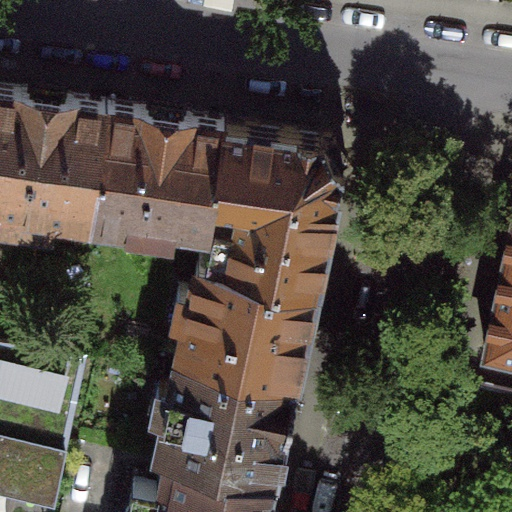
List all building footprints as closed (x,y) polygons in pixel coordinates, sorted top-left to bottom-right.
[(109,98),(0,82),(0,197),(93,211),(109,98)] [(229,118),(109,98),(93,211),(133,218),(134,208),(211,220),(229,118)] [(336,131),(229,118),(211,220),(215,221),(220,192),(243,197),(230,257),(230,260),(321,280),(348,147),(336,131)] [(511,243),(488,351),(511,355),(511,243)] [(300,375),(321,280),(230,260),(230,257),(204,251),(182,349),(300,375)] [(90,349),(0,335),(0,481),(58,495),(90,349)] [(279,469),(300,375),(182,349),(161,445),(279,469)] [(511,388),(481,382),(475,413),(511,421),(511,388)] [(269,511),(279,469),(161,445),(160,449),(168,450),(162,481),(138,476),(130,511),(269,511)]
